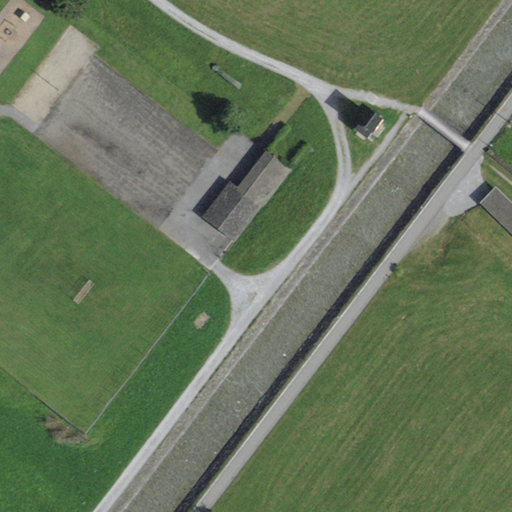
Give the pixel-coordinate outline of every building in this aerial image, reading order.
[(369,113),(356,129),(368,139),(381,122),(369,113)] [(284,128),(266,152),(290,170),(308,147),(284,128)] [(236,191),(258,208),(260,209),(290,170),(266,152),(236,191)] [(231,186),(207,217),(235,238),(258,208),(236,191),(231,186)] [(481,204),(485,209),(497,196),(493,192),(481,204)] [(485,209),(511,234),(511,210),(497,196),(485,209)]
